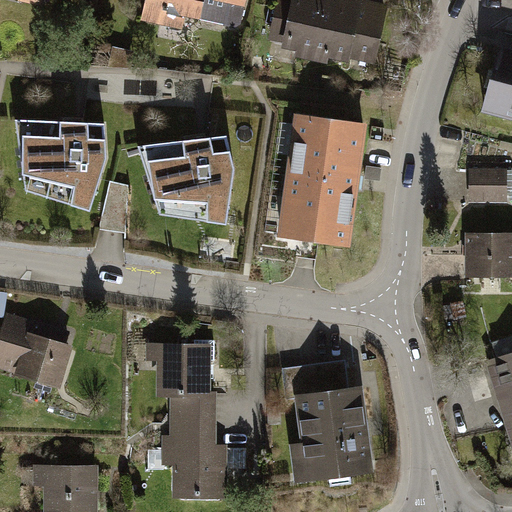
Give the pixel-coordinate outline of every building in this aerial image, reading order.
[(244,0),(141,0),(144,0),(139,25),(197,36),(200,22),(239,30),(244,0)] [(273,0),(263,53),(323,65),(336,0),(273,0)] [(352,0),(336,0),(323,65),(384,75),(397,9),(352,0)] [(511,52),(498,49),(479,116),(511,125),(511,52)] [(294,113),(285,180),(363,190),(371,123),(294,113)] [(111,133),(21,125),(30,205),(101,224),(117,175),(111,133)] [(247,182),(232,140),(150,153),(163,221),(237,234),(247,182)] [(511,171),(468,172),(468,206),(511,205),(511,171)] [(363,190),(285,180),(277,243),(354,253),(363,190)] [(511,234),(461,236),(463,287),(511,285),(511,234)] [(5,316),(0,334),(0,370),(59,388),(74,337),(5,316)] [(179,391),(179,421),(214,422),(215,393),(207,393),(208,349),(158,348),(157,357),(167,357),(166,390),(179,391)] [(511,353),(478,365),(511,470),(511,353)] [(348,358),(275,370),(295,489),(368,477),(348,358)] [(214,422),(179,421),(177,501),(225,502),(226,449),(214,449),(214,422)] [(107,511),(107,470),(31,470),(30,511),(107,511)]
